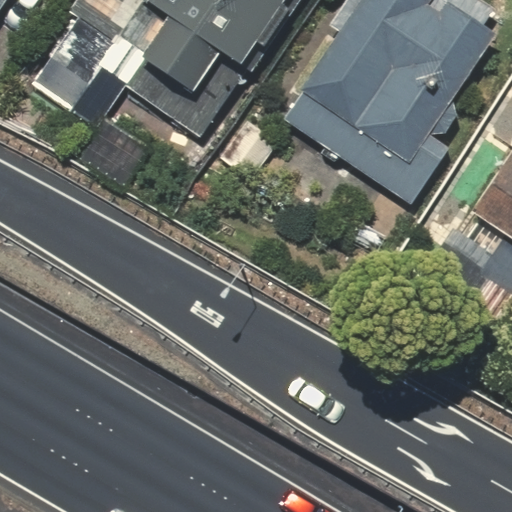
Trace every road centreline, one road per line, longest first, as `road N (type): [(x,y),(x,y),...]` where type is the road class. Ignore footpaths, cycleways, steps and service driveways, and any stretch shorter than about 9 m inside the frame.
road 1 (motorway): [(0,194),(511,489)]
road 2 (motorway): [(0,418),(155,511)]
